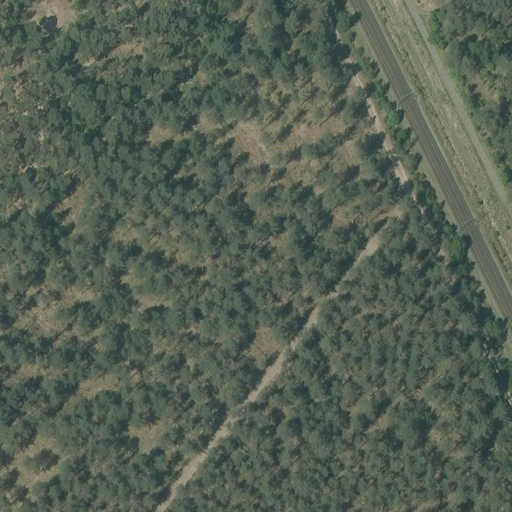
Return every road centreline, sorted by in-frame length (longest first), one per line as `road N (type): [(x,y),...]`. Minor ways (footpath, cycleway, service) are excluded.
road 1 (track): [(254,384),(412,197),(317,0)]
road 2 (track): [(152,511),(254,384)]
